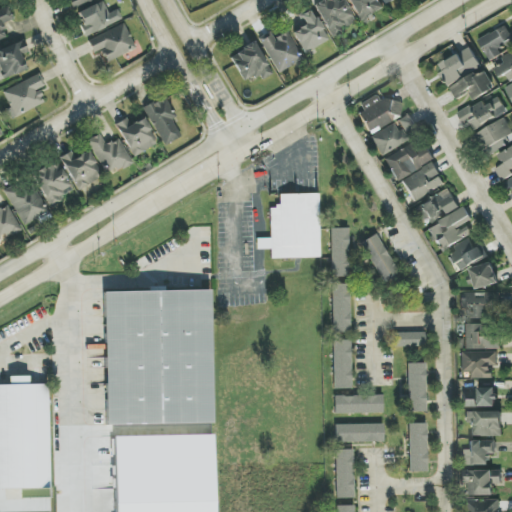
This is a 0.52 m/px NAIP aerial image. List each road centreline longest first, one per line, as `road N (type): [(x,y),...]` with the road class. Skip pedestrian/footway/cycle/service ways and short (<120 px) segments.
road 1 (residential): [(442,511),(435,277),(318,83)]
road 2 (tertiary): [(255,146),(500,0)]
road 3 (tertiary): [(457,0),(218,138)]
road 4 (tertiary): [(218,138),(0,276)]
road 5 (residential): [(511,248),(389,42)]
road 6 (tertiary): [(0,301),(173,195)]
road 7 (residential): [(170,53),(0,157)]
road 8 (tertiary): [(255,146),(166,0)]
